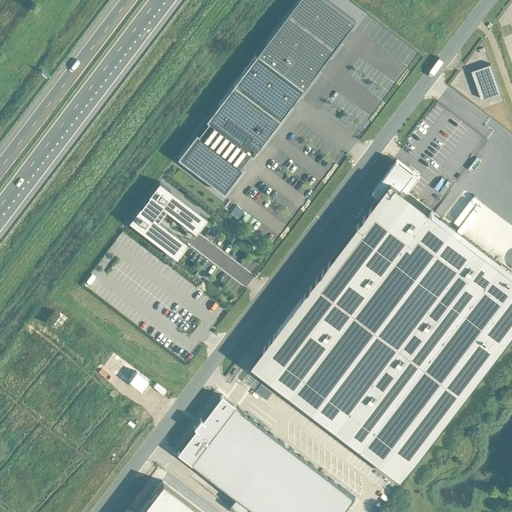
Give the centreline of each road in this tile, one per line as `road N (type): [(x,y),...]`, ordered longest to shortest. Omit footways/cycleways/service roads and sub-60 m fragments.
road 1 (unclassified): [(98,511),(488,0)]
road 2 (motorway): [(0,206),(157,0)]
road 3 (unknown): [(209,366),(373,487),(369,511)]
road 4 (motorway): [(128,0),(0,168)]
